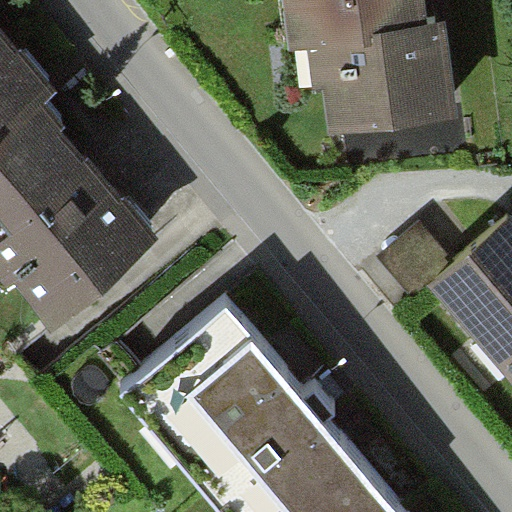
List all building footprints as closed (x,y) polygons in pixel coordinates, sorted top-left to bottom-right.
[(329,101),(448,84),(435,0),(294,0),(297,17),(317,14),(329,101)] [(0,246),(45,301),(151,214),(36,74),(47,65),(0,8),(0,246)] [(511,193),(511,192),(434,262),(511,354),(511,193)] [(243,511),(364,511),(398,484),(321,393),(223,276),(119,363),(243,511)] [(421,511),(398,484),(364,511),(421,511)]
